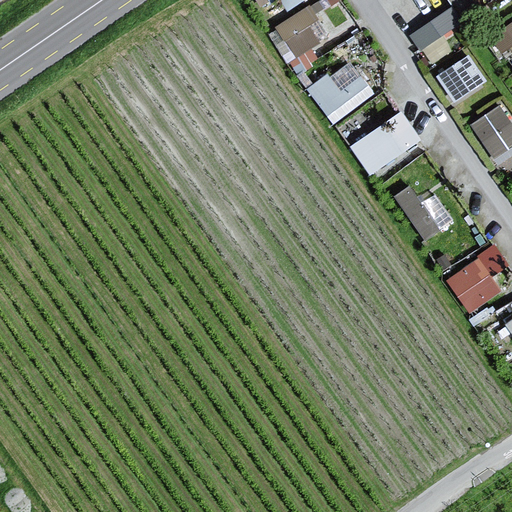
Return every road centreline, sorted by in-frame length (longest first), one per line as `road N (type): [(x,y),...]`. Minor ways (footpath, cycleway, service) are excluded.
road 1 (residential): [(360,0),(511,217)]
road 2 (primary): [(0,80),(116,0)]
